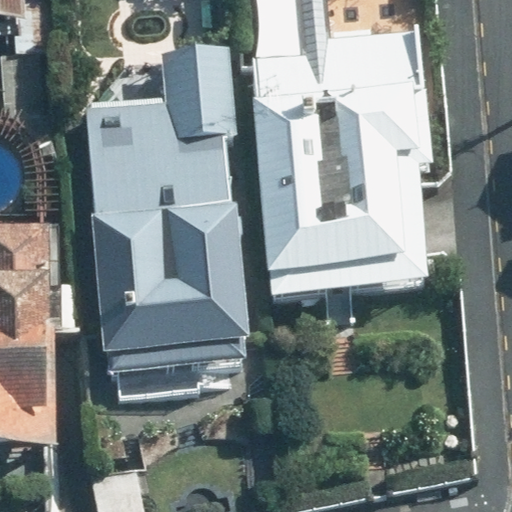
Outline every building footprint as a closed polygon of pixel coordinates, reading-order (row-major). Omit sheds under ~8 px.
[(0,0),(0,50),(47,47),(44,12),(71,10),(70,0),(0,0)] [(294,0),(298,55),(252,58),(274,297),(428,284),(418,171),(432,170),(421,30),(331,37),(327,0),(294,0)] [(240,9),(210,11),(212,39),(242,37),(240,9)] [(180,116),(99,123),(125,391),(264,378),(242,149),(249,148),(240,62),(175,68),(180,116)] [(0,468),(74,467),(70,237),(0,238),(0,468)]
